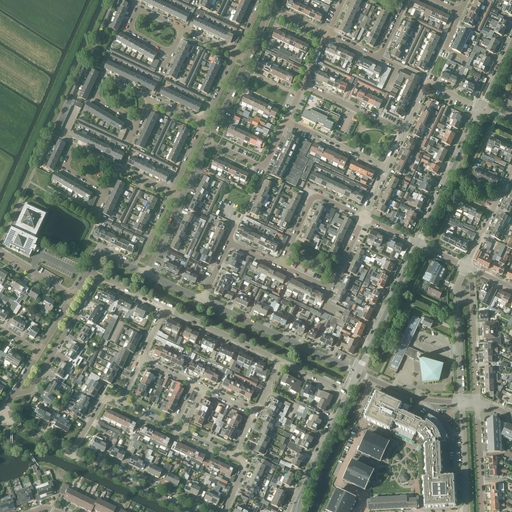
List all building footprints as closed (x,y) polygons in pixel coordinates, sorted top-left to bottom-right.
[(118,6),(121,7),(127,10),(130,5),(120,0),(118,6)] [(153,7),(159,10),(162,3),(157,0),(153,7)] [(243,0),(242,0),(240,5),(247,9),(250,3),(243,0)] [(289,0),(286,6),(292,9),(295,2),(296,0),(292,0),(292,1),(289,0)] [(211,5),(204,2),(201,7),(208,11),(211,5)] [(292,9),(298,12),(301,5),(295,2),(292,9)] [(419,12),(422,4),(416,2),(413,9),(416,10),(413,17),(415,18),(417,14),(418,12),(419,12)] [(475,2),(472,7),(480,11),(482,5),(475,2)] [(159,10),(164,12),(168,5),(162,3),(159,10)] [(303,14),(306,8),(307,5),(305,4),(304,7),(301,5),(298,12),(303,14)] [(352,4),(349,9),(357,13),(359,7),(352,4)] [(421,13),(424,14),(428,7),(427,7),(427,6),(425,5),(422,4),(419,12),(418,12),(417,14),(419,15),(420,15),(421,13)] [(164,12),(170,15),(173,8),(168,5),(164,12)] [(240,5),(237,11),(245,14),(247,9),(240,5)] [(511,8),(503,5),(502,7),(506,9),(505,13),(509,15),(508,15),(511,17),(511,16),(511,8)] [(121,7),(118,12),(125,16),(127,10),(121,7)] [(424,14),(430,17),(433,9),(428,7),(424,14)] [(472,7),(470,13),(477,16),(480,11),(472,7)] [(170,15),(175,17),(178,10),(173,8),(170,15)] [(303,14),(309,17),(312,10),(306,8),(303,14)] [(349,9),(347,15),(354,18),(357,13),(349,9)] [(430,17),(435,19),(439,12),(433,9),(430,17)] [(175,17),(181,20),(184,13),(178,10),(175,17)] [(198,28),(201,21),(204,16),(205,13),(198,10),(196,14),(197,15),(198,13),(200,14),(198,20),(196,19),(193,25),(198,28)] [(309,17),(314,20),(317,13),(312,10),(309,17)] [(237,11),(235,16),(242,20),(245,14),(237,11)] [(382,11),(379,16),(386,20),(389,14),(382,11)] [(504,17),(498,14),(492,11),(490,15),(500,20),(502,21),(504,17)] [(118,12),(116,18),(122,21),(125,16),(118,12)] [(438,20),(441,22),(444,14),(439,12),(435,19),(434,22),(436,23),(438,20)] [(184,13),(181,20),(186,22),(189,16),(184,13)] [(314,20),(317,21),(316,21),(321,24),(323,19),(322,19),(323,16),(323,15),(323,14),(321,13),(320,13),(320,14),(317,13),(314,20)] [(470,13),(467,18),(475,22),(477,16),(470,13)] [(444,14),(441,22),(437,29),(436,31),(442,34),(443,31),(440,30),(443,23),(446,24),(450,17),(444,14)] [(347,15),(344,20),(351,24),(354,18),(347,15)] [(242,20),(235,16),(232,22),(239,25),(242,20)] [(379,16),(376,22),(384,25),(386,20),(379,16)] [(116,18),(113,23),(120,26),(122,21),(116,18)] [(475,22),(467,18),(463,27),(468,30),(473,32),(475,27),(475,26),(473,25),(475,22)] [(344,20),(342,26),(349,29),(351,24),(344,20)] [(407,23),(404,28),(411,32),(413,32),(413,30),(412,30),(415,23),(409,20),(407,23)] [(508,23),(502,21),(500,20),(499,23),(495,21),(494,22),(492,21),(491,23),(505,30),(508,23)] [(198,28),(204,31),(207,24),(201,21),(198,28)] [(376,22),(374,28),(381,31),(384,25),(376,22)] [(120,26),(113,23),(110,29),(117,32),(120,26)] [(496,29),(494,33),(502,36),(503,36),(504,34),(503,33),(505,30),(491,23),(490,25),(493,27),(493,28),(496,29)] [(204,31),(209,33),(212,26),(207,24),(204,31)] [(209,33),(214,36),(218,29),(212,26),(209,33)] [(349,29),(342,26),(339,31),(346,35),(349,29)] [(374,28),(371,33),(378,36),(381,31),(374,28)] [(404,28),(401,34),(409,37),(411,32),(404,28)] [(425,28),(421,36),(423,37),(426,32),(428,33),(430,30),(425,28)] [(214,36),(220,38),(223,31),(218,29),(214,36)] [(462,30),(459,35),(468,39),(470,41),(474,33),(473,32),(468,30),(467,33),(462,30)] [(220,38),(225,41),(228,34),(223,31),(220,38)] [(278,40),(281,33),(276,31),(272,38),(278,40)] [(228,34),(225,41),(231,43),(234,37),(235,35),(229,32),(228,34)] [(283,43),(287,36),(281,33),(278,40),(276,43),(279,44),(280,42),(283,43)] [(371,33),(369,39),(376,42),(378,36),(371,33)] [(116,40),(122,43),(126,37),(120,34),(116,40)] [(401,34),(399,39),(406,43),(409,37),(401,34)] [(432,35),(430,40),(437,44),(440,38),(432,35)] [(459,35),(457,40),(465,44),(468,39),(459,35)] [(289,46),(292,38),(287,36),(283,43),(289,46)] [(122,43),(127,46),(131,40),(126,37),(122,43)] [(294,48),(298,41),(292,38),(289,46),(294,48)] [(376,42),(369,39),(366,44),(373,48),(376,42)] [(397,42),(396,45),(404,48),(403,49),(405,50),(406,47),(404,46),(406,43),(399,39),(397,39),(396,41),(397,42)] [(429,43),(427,46),(435,49),(437,44),(430,40),(430,41),(426,39),(425,42),(429,43)] [(485,40),(484,42),(496,48),(497,46),(498,46),(499,44),(499,43),(499,42),(492,39),(491,42),(487,40),(487,41),(485,40)] [(127,46),(132,49),(136,43),(131,40),(127,46)] [(457,40),(454,45),(463,49),(465,44),(457,40)] [(300,51),(303,43),(298,41),(294,48),(300,51)] [(496,48),(484,42),(482,45),(484,46),(484,47),(488,48),(486,51),(493,54),(494,54),(495,54),(495,52),(495,51),(496,48)] [(132,49),(138,52),(141,46),(136,43),(132,49)] [(300,51),(296,59),(295,62),(300,64),(302,61),(299,60),(302,52),(306,53),(309,46),(303,43),(300,51)] [(184,44),(181,49),(188,52),(191,47),(184,44)] [(334,56),(338,48),(332,45),(330,50),(327,48),(325,53),(334,57),(334,56)] [(396,45),(394,50),(401,54),(403,49),(404,48),(396,45)] [(454,45),(452,50),(461,54),(463,49),(454,45)] [(138,52),(143,55),(147,49),(141,46),(138,52)] [(427,46),(425,51),(432,55),(435,49),(427,46)] [(331,63),(334,64),(336,60),(339,61),(340,58),(343,51),(344,50),(341,48),(341,49),(338,48),(334,56),(331,63)] [(143,55),(148,58),(152,51),(147,49),(143,55)] [(181,49),(179,55),(186,58),(188,52),(181,49)] [(401,54),(394,50),(391,56),(398,59),(401,54)] [(148,58),(153,61),(155,59),(157,54),(152,51),(148,58)] [(343,51),(340,58),(346,61),(349,53),(343,51)] [(425,51),(422,57),(429,60),(432,55),(425,51)] [(349,53),(346,61),(344,64),(347,65),(348,62),(351,63),(355,56),(349,53)] [(179,55),(176,60),(183,63),(186,58),(179,55)] [(211,63),(213,64),(220,67),(222,62),(221,61),(222,59),(216,56),(215,59),(213,58),(211,63)] [(422,57),(420,62),(427,66),(429,60),(422,57)] [(477,59),(476,62),(487,67),(490,61),(483,57),(481,61),(477,59)] [(357,66),(362,69),(366,61),(360,59),(357,66)] [(176,60),(174,65),(181,69),(183,63),(176,60)] [(258,69),(263,71),(267,64),(261,61),(258,69)] [(362,69),(368,71),(371,64),(366,61),(362,69)] [(487,67),(476,62),(475,61),(473,63),(476,65),(475,69),(484,73),(485,73),(487,70),(486,70),(487,67)] [(104,69),(110,72),(113,65),(108,62),(104,69)] [(427,66),(420,62),(417,68),(424,71),(426,71),(427,69),(426,68),(427,66)] [(294,63),(293,66),(292,68),(300,72),(302,67),(300,66),(294,63)] [(213,64),(210,69),(217,73),(220,67),(213,64)] [(263,71),(269,74),(272,67),(267,64),(263,71)] [(368,71),(373,74),(377,66),(371,64),(368,71)] [(110,72),(116,74),(119,67),(113,65),(110,72)] [(174,65),(171,71),(178,74),(181,69),(174,65)] [(377,66),(373,74),(371,79),(374,80),(376,75),(379,76),(383,69),(377,66)] [(116,74),(121,77),(124,70),(119,67),(116,74)] [(269,74),(274,76),(278,69),(272,67),(269,74)] [(322,83),(325,75),(328,69),(326,68),(323,74),(320,73),(316,80),(322,83)] [(210,69),(208,75),(215,78),(217,73),(210,69)] [(274,76),(280,79),(283,72),(278,69),(274,76)] [(449,82),(453,72),(446,69),(442,79),(449,82)] [(92,70),(90,76),(96,79),(99,73),(92,70)] [(121,77),(126,79),(130,72),(124,70),(121,77)] [(404,78),(409,81),(410,80),(417,83),(420,78),(412,75),(401,70),(399,75),(404,78)] [(178,74),(171,71),(169,77),(176,80),(178,74)] [(126,79),(132,82),(135,75),(130,72),(126,79)] [(280,79),(285,82),(289,74),(283,72),(280,79)] [(453,72),(449,82),(455,85),(459,77),(456,76),(457,74),(453,72)] [(289,74),(285,82),(291,84),(292,83),(294,84),(296,78),(294,77),(289,74)] [(322,83),(327,85),(331,78),(332,75),(330,74),(329,77),(325,75),(322,83)] [(132,82),(137,84),(140,77),(135,75),(132,82)] [(208,75),(205,80),(212,83),(215,78),(208,75)] [(90,76),(87,81),(94,84),(96,79),(90,76)] [(137,84),(143,87),(146,80),(140,77),(137,84)] [(333,88),(336,80),(338,78),(335,77),(334,79),(331,78),(327,85),(328,85),(328,86),(330,87),(330,86),(333,88)] [(460,88),(466,91),(471,80),(469,79),(467,82),(463,81),(460,88)] [(143,87),(148,89),(151,82),(146,80),(143,87)] [(205,80),(203,86),(210,89),(212,83),(205,80)] [(333,88),(339,90),(342,83),(336,80),(333,88)] [(409,81),(407,86),(414,89),(417,83),(410,80),(409,81)] [(471,80),(466,91),(473,94),(476,86),(472,85),(474,82),(471,80)] [(87,81),(85,87),(91,90),(94,84),(87,81)] [(151,82),(148,89),(154,92),(157,85),(151,82)] [(342,83),(339,90),(344,93),(348,86),(342,83)] [(210,89),(203,86),(200,91),(207,94),(210,89)] [(407,86),(404,91),(412,95),(414,89),(407,86)] [(85,87),(82,92),(89,95),(91,90),(85,87)] [(160,95),(166,98),(169,91),(163,88),(160,95)] [(351,96),(357,99),(360,92),(355,89),(351,96)] [(172,92),(169,91),(166,98),(171,100),(174,93),(175,91),(173,90),(172,92)] [(381,91),(380,93),(385,96),(384,98),(387,100),(389,96),(390,95),(381,91)] [(404,91),(402,97),(409,100),(412,95),(404,91)] [(89,95),(82,92),(80,98),(86,101),(89,95)] [(360,101),(362,102),(366,94),(360,92),(357,99),(357,100),(360,101)] [(171,100),(177,103),(180,96),(174,93),(171,100)] [(362,102),(368,104),(371,97),(366,94),(362,102)] [(242,103),(247,105),(251,98),(245,95),(242,103)] [(177,103),(182,105),(185,98),(180,96),(177,103)] [(368,104),(374,107),(377,99),(371,97),(368,104)] [(402,97),(399,102),(407,106),(409,100),(402,97)] [(70,98),(66,105),(72,107),(73,105),(75,101),(70,98)] [(182,105),(187,108),(191,101),(185,98),(182,105)] [(247,105),(253,108),(256,101),(251,98),(247,105)] [(377,99),(374,107),(379,109),(383,102),(377,99)] [(425,107),(433,111),(435,106),(440,108),(441,105),(430,99),(429,102),(428,102),(425,107)] [(187,108),(193,110),(196,104),(191,101),(187,108)] [(253,108),(258,110),(262,103),(256,101),(253,108)] [(399,102),(396,108),(404,111),(407,106),(399,102)] [(84,110),(89,113),(93,106),(88,103),(84,110)] [(258,110),(264,113),(267,106),(262,103),(258,110)] [(196,104),(193,110),(199,113),(202,106),(196,104)] [(89,113),(94,116),(98,109),(93,106),(89,113)] [(264,113),(270,116),(273,108),(267,106),(264,113)] [(404,111),(396,108),(392,106),(391,108),(395,110),(394,114),(401,117),(404,111)] [(424,111),(423,113),(430,116),(431,113),(436,116),(438,113),(433,111),(425,107),(425,108),(424,108),(423,110),(424,111)] [(273,108),(270,116),(269,117),(271,118),(272,117),(275,118),(279,111),(273,108)] [(317,123),(324,126),(324,127),(330,115),(316,108),(314,112),(311,111),(310,113),(305,111),(302,118),(316,125),(317,123)] [(94,116),(100,119),(103,112),(98,109),(94,116)] [(100,119),(105,122),(109,115),(103,112),(100,119)] [(324,127),(324,126),(323,128),(331,132),(332,128),(334,129),(340,117),(331,112),(330,115),(324,127)] [(152,113),(149,119),(156,122),(159,116),(152,113)] [(420,118),(427,122),(430,123),(431,120),(429,119),(430,116),(423,113),(420,118)] [(451,120),(454,121),(461,124),(463,118),(454,114),(451,120)] [(105,122),(110,125),(114,119),(109,115),(105,122)] [(418,124),(425,127),(427,128),(428,126),(426,125),(427,122),(420,118),(418,124)] [(110,125),(115,128),(119,122),(114,119),(110,125)] [(149,119),(147,124),(154,127),(156,122),(149,119)] [(461,124),(454,121),(450,119),(449,122),(453,124),(451,127),(458,130),(458,129),(459,129),(460,127),(459,127),(461,124)] [(115,128),(120,131),(121,131),(123,128),(124,125),(119,122),(115,128)] [(147,124),(144,130),(151,133),(154,127),(147,124)] [(233,136),(236,129),(238,125),(236,124),(234,128),(231,126),(227,134),(233,136)] [(418,124),(415,130),(422,133),(425,127),(418,124)] [(183,128),(181,133),(187,136),(190,131),(183,128)] [(233,136),(238,139),(242,132),(236,129),(233,136)] [(144,130),(142,135),(148,138),(151,133),(144,130)] [(422,133),(415,130),(412,135),(420,139),(422,133)] [(72,138),(78,141),(81,134),(76,131),(72,138)] [(440,135),(445,137),(453,141),(455,135),(447,131),(446,135),(441,132),(440,135)] [(238,139),(244,141),(247,134),(242,132),(238,139)] [(181,133),(178,139),(185,142),(187,136),(181,133)] [(78,141),(83,143),(87,137),(81,134),(78,141)] [(244,141),(250,144),(253,137),(247,134),(244,141)] [(142,135),(139,140),(146,144),(148,138),(142,135)] [(290,135),(288,141),(309,151),(311,145),(295,137),(292,135),(292,136),(290,135)] [(83,143),(89,146),(92,139),(87,137),(83,143)] [(250,144),(255,147),(258,139),(253,137),(250,144)] [(453,141),(445,137),(442,143),(450,146),(453,141)] [(488,145),(493,147),(497,141),(494,139),(494,138),(492,137),(491,138),(488,145)] [(89,146),(94,148),(97,142),(92,139),(89,146)] [(178,139),(176,144),(182,147),(185,142),(178,139)] [(266,143),(258,139),(255,147),(261,149),(261,147),(264,148),(266,143)] [(410,139),(408,145),(414,148),(417,142),(410,139)] [(59,140),(57,146),(63,149),(66,144),(59,140)] [(146,144),(139,140),(136,146),(147,151),(149,149),(144,147),(146,144)] [(502,143),(500,142),(500,141),(498,140),(497,141),(493,147),(492,150),(498,153),(499,150),(502,143)] [(288,141),(284,148),(303,157),(302,161),(313,166),(314,164),(312,163),(312,162),(311,161),(305,158),(308,153),(309,151),(288,141)] [(94,148),(100,151),(103,144),(97,142),(94,148)] [(499,150),(505,153),(508,146),(502,143),(499,150)] [(100,151),(105,154),(108,147),(103,144),(100,151)] [(176,144),(173,150),(180,153),(182,147),(176,144)] [(310,152),(316,154),(320,147),(314,144),(310,152)] [(408,145),(405,150),(412,153),(414,148),(408,145)] [(57,146),(54,151),(61,155),(63,149),(57,146)] [(105,154),(111,156),(114,149),(108,147),(105,154)] [(316,154),(322,157),(325,149),(320,147),(316,154)] [(284,148),(281,155),(311,169),(313,166),(302,161),(303,157),(284,148)] [(432,151),(438,154),(445,157),(446,155),(447,155),(448,153),(447,152),(448,152),(441,148),(439,152),(433,149),(432,151)] [(111,156),(116,159),(119,152),(114,149),(111,156)] [(322,157),(327,160),(331,152),(325,149),(322,157)] [(173,150),(171,155),(177,158),(180,153),(173,150)] [(405,150),(403,156),(409,159),(412,153),(405,150)] [(54,151),(51,157),(58,160),(61,155),(54,151)] [(119,152),(116,159),(122,161),(125,154),(119,152)] [(327,160),(333,162),(336,155),(331,152),(327,160)] [(445,157),(438,154),(435,160),(442,163),(445,157)] [(177,158),(171,155),(168,161),(175,164),(177,158)] [(281,155),(278,162),(302,173),(308,176),(311,169),(281,155)] [(333,162),(338,165),(342,157),(336,155),(333,162)] [(134,167),(137,160),(138,157),(136,156),(134,159),(131,157),(128,164),(134,167)] [(403,156),(400,161),(407,164),(409,159),(403,156)] [(51,157),(49,162),(56,166),(58,160),(51,157)] [(342,157),(338,165),(344,168),(348,160),(342,157)] [(140,161),(137,160),(134,167),(139,169),(142,163),(144,159),(142,158),(141,159),(140,161)] [(212,166),(218,168),(221,162),(215,159),(212,166)] [(400,161),(398,167),(404,170),(407,164),(400,161)] [(56,166),(49,162),(46,168),(53,171),(56,166)] [(218,168),(223,171),(226,164),(221,162),(218,168)] [(278,162),(275,169),(299,180),(300,179),(302,173),(278,162)] [(354,173),(355,172),(358,165),(352,162),(349,171),(352,172),(354,173)] [(139,169),(144,172),(148,165),(142,163),(139,169)] [(432,165),(428,163),(427,165),(427,166),(430,168),(429,171),(437,175),(440,168),(432,165)] [(223,171),(229,174),(232,167),(230,166),(230,165),(227,164),(226,164),(223,171)] [(144,172),(150,174),(153,168),(148,165),(144,172)] [(361,174),(364,168),(358,165),(355,172),(354,173),(356,174),(357,173),(361,174)] [(229,174),(234,176),(237,170),(232,167),(229,174)] [(404,170),(398,167),(397,167),(396,167),(395,169),(396,170),(395,172),(402,175),(404,170)] [(473,176),(475,178),(478,180),(478,179),(479,179),(482,172),(483,170),(477,167),(473,176)] [(150,174),(155,177),(158,170),(153,168),(150,174)] [(361,174),(366,177),(369,170),(364,168),(361,174)] [(299,180),(275,169),(271,176),(296,187),(299,180)] [(155,177),(161,180),(164,173),(158,170),(155,177)] [(234,176),(240,179),(243,172),(237,170),(234,176)] [(365,180),(363,184),(366,185),(367,182),(367,181),(369,178),(372,180),(375,173),(369,170),(366,177),(365,180)] [(243,172),(240,179),(246,182),(249,175),(249,174),(246,173),(245,173),(243,172)] [(310,180),(315,183),(319,175),(320,173),(317,172),(317,174),(313,173),(310,180)] [(484,182),(487,175),(482,172),(479,179),(481,180),(481,181),(483,182),(484,182)] [(484,182),(490,184),(494,175),(489,172),(487,175),(484,182)] [(52,179),(57,182),(61,176),(56,173),(52,179)] [(164,173),(161,180),(166,182),(169,175),(164,173)] [(302,173),(300,179),(306,182),(308,176),(302,173)] [(495,173),(494,175),(490,184),(496,187),(499,180),(496,179),(498,174),(495,173)] [(204,177),(202,182),(209,186),(211,187),(215,179),(208,175),(207,178),(204,177)] [(315,183),(321,186),(325,178),(319,175),(315,183)] [(57,182),(62,185),(66,179),(61,176),(57,182)] [(419,179),(418,181),(420,182),(424,184),(431,187),(432,185),(433,185),(434,183),(433,182),(434,181),(425,177),(423,181),(419,179)] [(321,186),(327,188),(330,181),(325,178),(321,186)] [(393,178),(390,183),(397,186),(399,181),(393,178)] [(62,185),(67,188),(71,182),(66,179),(62,185)] [(263,186),(270,189),(275,192),(276,190),(271,187),(273,182),(270,180),(269,182),(266,181),(263,186)] [(118,181),(116,187),(123,190),(125,185),(118,181)] [(327,188),(332,191),(336,183),(330,181),(327,188)] [(67,188),(72,191),(76,185),(71,182),(67,188)] [(202,182),(199,188),(206,191),(209,186),(202,182)] [(420,182),(418,184),(420,185),(419,189),(428,193),(431,187),(424,184),(420,182)] [(332,191),(338,193),(341,186),(336,183),(332,191)] [(390,183),(387,189),(394,192),(397,186),(390,183)] [(72,191),(77,194),(81,187),(76,185),(72,191)] [(263,186),(261,192),(267,195),(270,189),(263,186)] [(338,193),(343,196),(347,188),(341,186),(338,193)] [(358,194),(355,201),(361,204),(364,196),(361,195),(363,190),(366,192),(368,189),(362,186),(361,188),(358,194)] [(77,194),(82,197),(86,190),(81,187),(77,194)] [(116,187),(113,192),(120,196),(123,190),(116,187)] [(197,192),(196,193),(203,197),(206,198),(208,195),(205,194),(206,191),(199,188),(198,189),(197,190),(197,192)] [(349,199),(353,191),(347,188),(343,196),(344,196),(344,197),(346,198),(347,198),(349,199)] [(394,192),(387,189),(385,194),(391,197),(393,194),(398,197),(399,194),(394,192)] [(89,201),(90,198),(92,195),(93,194),(86,190),(82,197),(89,201)] [(349,199),(355,201),(358,194),(353,191),(349,199)] [(113,192),(111,198),(118,201),(120,196),(113,192)] [(261,192),(258,197),(267,201),(268,199),(266,198),(267,195),(261,192)] [(194,199),(201,202),(204,204),(205,201),(202,199),(203,197),(196,193),(194,199)] [(301,201),(300,200),(301,197),(295,194),(292,200),(299,203),(299,202),(300,202),(301,201)] [(385,194),(382,199),(389,203),(391,197),(385,194)] [(413,197),(412,199),(423,204),(424,202),(425,202),(426,200),(426,199),(426,198),(416,194),(415,198),(413,197)] [(150,199),(148,202),(155,205),(158,200),(149,195),(147,198),(150,199)] [(256,203),(262,206),(266,208),(267,205),(266,204),(267,201),(258,197),(256,203)] [(111,198),(108,203),(115,206),(118,201),(111,198)] [(191,204),(198,208),(201,209),(202,206),(200,205),(201,202),(194,199),(191,204)] [(380,204),(380,205),(386,208),(389,203),(382,199),(381,202),(380,202),(379,203),(380,204)] [(412,199),(411,202),(415,204),(413,207),(420,210),(423,204),(412,199)] [(299,203),(292,200),(290,205),(296,208),(297,206),(298,207),(300,204),(299,203)] [(148,202),(146,208),(153,211),(154,211),(155,209),(154,208),(155,205),(148,202)] [(108,203),(106,209),(112,212),(115,206),(108,203)] [(256,203),(253,208),(260,211),(262,206),(256,203)] [(462,215),(463,212),(466,206),(460,203),(456,213),(462,215)] [(34,238),(46,214),(25,204),(14,229),(10,227),(2,245),(10,248),(10,247),(14,249),(14,250),(18,252),(19,251),(22,253),(22,254),(29,258),(32,251),(34,252),(37,247),(35,246),(38,240),(34,238)] [(198,208),(191,204),(188,210),(196,213),(198,208)] [(290,205),(287,211),(294,214),(294,213),(295,214),(296,211),(295,210),(296,208),(290,205)] [(386,208),(380,205),(377,211),(386,215),(389,209),(386,208)] [(466,206),(463,212),(469,215),(472,208),(469,207),(470,206),(469,206),(467,205),(466,206)] [(511,209),(511,207),(506,205),(503,211),(510,214),(511,209)] [(141,212),(143,213),(150,216),(151,216),(152,214),(152,213),(153,211),(146,208),(143,206),(141,212)] [(317,211),(332,219),(335,213),(331,212),(330,215),(324,212),(325,209),(319,206),(317,211)] [(260,211),(253,208),(250,214),(257,217),(260,211)] [(469,215),(474,218),(477,211),(472,208),(469,215)] [(112,212),(106,209),(103,214),(110,217),(112,212)] [(287,211),(285,216),(291,219),(294,214),(287,211)] [(314,217),(320,220),(321,217),(326,219),(331,221),(332,219),(317,211),(315,214),(314,214),(313,216),(314,217)] [(405,216),(415,221),(416,218),(418,218),(418,216),(418,215),(411,212),(410,212),(408,211),(405,216)] [(477,211),(474,218),(480,220),(483,213),(477,211)] [(149,219),(150,216),(143,213),(141,219),(148,222),(149,222),(150,220),(149,219)] [(186,215),(183,221),(190,224),(197,227),(198,225),(193,222),(195,217),(189,214),(188,216),(186,215)] [(338,219),(340,216),(336,214),(334,219),(349,227),(350,225),(351,225),(352,222),(352,221),(346,218),(344,222),(338,219)] [(502,214),(499,220),(506,223),(509,224),(511,218),(502,214)] [(210,218),(208,224),(210,225),(212,219),(215,220),(216,218),(211,215),(209,218),(210,218)] [(284,218),(282,222),(289,225),(291,219),(285,216),(283,215),(282,217),(284,218)] [(410,230),(411,227),(412,227),(413,227),(414,226),(415,225),(414,224),(415,221),(405,216),(404,219),(407,220),(405,224),(406,224),(404,228),(410,230)] [(314,217),(311,223),(324,228),(325,226),(318,223),(320,220),(314,217)] [(138,224),(145,227),(148,222),(141,219),(139,218),(138,220),(140,221),(138,224)] [(342,226),(341,229),(347,232),(349,227),(334,219),(332,222),(342,226)] [(499,220),(496,225),(503,229),(506,223),(499,220)] [(183,221),(181,226),(188,230),(190,224),(183,221)] [(280,221),(278,226),(270,223),(268,226),(278,231),(279,227),(286,230),(287,228),(288,228),(289,226),(288,225),(289,225),(282,222),(280,221)] [(144,229),(145,227),(138,224),(136,223),(133,229),(142,233),(144,233),(145,230),(144,229)] [(220,223),(217,228),(225,232),(227,226),(220,223)] [(311,223),(309,228),(315,231),(316,228),(326,232),(327,230),(324,228),(311,223)] [(246,227),(241,225),(236,235),(242,237),(245,230),(246,227)] [(496,225),(494,231),(501,234),(503,229),(496,225)] [(181,226),(178,232),(185,235),(188,230),(181,226)] [(93,236),(99,238),(102,231),(103,231),(104,229),(102,228),(100,230),(96,228),(93,236)] [(217,228),(215,234),(222,237),(225,232),(217,228)] [(309,228),(306,234),(314,237),(315,235),(313,234),(315,231),(309,228)] [(347,233),(346,233),(347,232),(341,229),(338,228),(337,232),(329,228),(328,231),(344,238),(345,236),(346,236),(347,234),(347,233)] [(242,239),(244,239),(245,239),(247,240),(251,233),(245,230),(242,237),(242,239)] [(253,242),(256,235),(257,232),(252,230),(251,233),(247,240),(253,242)] [(99,238),(104,241),(108,234),(103,231),(102,231),(99,238)] [(335,241),(341,243),(342,243),(343,243),(344,241),(343,240),(344,238),(328,231),(327,233),(337,238),(335,241)] [(368,239),(374,242),(378,234),(372,231),(368,239)] [(445,243),(447,245),(448,244),(452,237),(453,234),(447,231),(442,241),(445,242),(445,243)] [(501,234),(494,231),(491,237),(501,241),(503,235),(501,234)] [(178,232),(176,237),(183,240),(185,235),(178,232)] [(104,241),(110,244),(113,236),(114,237),(115,235),(113,234),(112,236),(108,234),(104,241)] [(215,234),(212,239),(220,243),(222,237),(215,234)] [(321,244),(322,241),(318,239),(315,238),(314,237),(306,234),(303,239),(309,242),(311,239),(321,244)] [(378,234),(374,242),(380,245),(384,237),(378,234)] [(253,242),(258,245),(262,238),(256,235),(253,242)] [(110,244),(116,246),(119,239),(114,237),(113,236),(110,244)] [(176,237),(173,243),(180,246),(183,240),(176,237)] [(448,244),(454,247),(457,240),(452,237),(448,244)] [(130,244),(127,251),(132,254),(136,247),(134,246),(136,239),(133,238),(130,244)] [(261,247),(264,248),(267,240),(268,239),(266,238),(265,239),(262,238),(258,245),(259,245),(259,246),(261,247)] [(116,246),(121,249),(125,241),(119,239),(116,246)] [(212,239),(210,245),(217,248),(220,243),(212,239)] [(267,249),(269,250),(274,241),(274,240),(272,239),(270,242),(267,240),(264,248),(264,249),(266,250),(267,249)] [(323,239),(322,241),(326,243),(339,249),(341,243),(335,241),(334,244),(323,239)] [(387,247),(394,250),(397,243),(394,242),(395,241),(392,240),(392,241),(391,240),(387,247)] [(454,247),(459,249),(463,242),(457,240),(454,247)] [(463,242),(459,249),(462,250),(462,251),(466,253),(468,248),(467,249),(467,248),(468,245),(467,244),(469,242),(464,240),(463,242)] [(121,249),(127,251),(130,244),(125,241),(121,249)] [(274,241),(269,250),(275,253),(279,244),(274,241)] [(322,241),(321,244),(325,246),(332,249),(330,252),(336,255),(339,249),(326,243),(322,241)] [(180,246),(173,243),(171,248),(177,251),(180,246)] [(394,250),(390,257),(389,260),(395,263),(397,260),(394,259),(396,253),(399,255),(401,250),(406,252),(408,248),(403,246),(403,245),(400,244),(400,245),(397,243),(394,250)] [(210,245),(207,250),(214,254),(217,248),(210,245)] [(502,245),(498,255),(497,257),(500,258),(506,246),(502,245)] [(191,251),(188,249),(185,255),(184,257),(189,259),(190,259),(193,252),(192,251),(191,251)] [(214,254),(207,250),(205,256),(212,259),(213,259),(214,257),(213,256),(214,254)] [(356,255),(371,262),(374,264),(375,261),(363,256),(365,252),(359,250),(356,255)] [(478,251),(474,260),(477,262),(476,263),(482,266),(486,259),(487,257),(490,251),(487,250),(485,256),(484,256),(483,258),(481,256),(482,253),(478,251)] [(234,253),(231,259),(239,263),(244,265),(248,267),(251,261),(247,259),(245,262),(242,261),(241,261),(239,260),(241,256),(234,253)] [(356,255),(353,261),(359,264),(361,260),(370,265),(371,262),(356,255)] [(503,261),(497,273),(502,276),(506,268),(503,267),(508,257),(506,255),(503,261)] [(212,259),(205,256),(202,262),(209,265),(212,259)] [(189,259),(185,268),(187,269),(190,263),(193,265),(195,262),(190,259),(189,259)] [(239,263),(231,259),(228,265),(232,267),(231,271),(237,273),(239,269),(236,268),(238,263),(239,263)] [(486,259),(482,266),(488,269),(492,262),(488,260),(486,259)] [(492,271),(497,273),(503,261),(502,260),(501,261),(500,260),(498,265),(496,264),(492,271)] [(353,261),(351,266),(357,269),(364,273),(367,274),(368,272),(358,267),(359,264),(353,261)] [(384,261),(383,265),(381,268),(383,269),(384,268),(384,269),(391,272),(393,269),(394,269),(395,267),(394,266),(387,262),(384,261)] [(255,274),(256,271),(259,265),(254,262),(249,271),(255,274)] [(432,262),(427,273),(426,272),(422,279),(437,287),(440,281),(445,270),(442,268),(440,268),(440,266),(443,268),(443,267),(432,262)] [(165,269),(172,273),(176,265),(175,264),(174,266),(168,263),(165,269)] [(194,271),(190,281),(195,284),(198,277),(195,275),(199,268),(202,269),(203,266),(198,264),(194,271)] [(176,265),(172,273),(178,275),(181,269),(177,267),(177,266),(176,265)] [(256,271),(261,274),(264,267),(259,265),(256,271)] [(357,269),(351,266),(348,272),(354,275),(356,271),(363,275),(364,273),(357,269)] [(368,275),(372,277),(380,280),(386,283),(387,281),(388,281),(389,278),(382,275),(381,277),(379,276),(378,277),(373,274),(375,271),(376,271),(377,269),(372,266),(368,275)] [(265,279),(267,277),(270,270),(264,267),(261,274),(260,277),(265,279)] [(184,278),(190,281),(194,271),(189,269),(188,272),(187,271),(184,278)] [(267,277),(272,279),(275,272),(270,270),(267,277)] [(272,279),(278,282),(281,275),(275,272),(272,279)] [(281,275),(278,282),(276,286),(278,287),(280,283),(283,284),(286,277),(281,275)] [(368,275),(364,283),(369,285),(370,282),(370,281),(371,279),(378,282),(377,285),(377,286),(383,289),(386,283),(380,280),(372,277),(368,275)] [(221,281),(221,282),(227,285),(228,284),(230,285),(232,280),(230,279),(223,276),(222,279),(221,278),(220,280),(221,281)] [(250,283),(251,281),(252,279),(248,277),(245,276),(242,281),(245,282),(250,284),(250,283)] [(14,292),(15,291),(20,282),(20,281),(15,278),(11,284),(7,281),(4,288),(3,288),(6,290),(9,285),(14,288),(13,289),(11,291),(14,292)] [(342,284),(348,287),(351,289),(355,290),(358,292),(360,289),(350,284),(351,282),(345,279),(344,279),(342,282),(343,282),(342,284)] [(291,290),(293,291),(297,282),(292,280),(288,287),(292,288),(291,290)] [(26,286),(20,282),(15,291),(14,292),(19,295),(20,294),(21,293),(22,293),(23,293),(20,298),(19,297),(17,300),(15,299),(13,302),(18,305),(19,305),(22,300),(24,297),(26,293),(23,291),(26,286)] [(221,282),(218,287),(225,290),(227,285),(221,282)] [(298,294),(299,292),(302,285),(303,284),(300,283),(300,284),(297,282),(293,291),(293,292),(298,294)] [(481,303),(488,306),(489,307),(494,297),(497,290),(490,287),(490,286),(484,283),(481,291),(480,292),(484,294),(485,293),(486,294),(483,301),(482,300),(481,303)] [(342,284),(340,290),(346,293),(348,287),(342,284)] [(301,296),(304,297),(308,288),(302,285),(299,292),(302,293),(301,296)] [(431,285),(428,293),(439,299),(443,291),(437,288),(431,285)] [(225,290),(218,287),(217,289),(216,290),(214,293),(218,295),(219,295),(222,296),(225,290)] [(308,288),(304,297),(306,298),(307,295),(310,297),(313,290),(308,288)] [(29,295),(28,296),(36,300),(40,293),(32,289),(29,295)] [(103,299),(106,300),(110,292),(104,289),(100,298),(99,300),(102,301),(103,299)] [(261,289),(257,298),(255,301),(258,302),(264,291),(261,289)] [(310,297),(316,299),(319,293),(313,290),(310,297)] [(340,290),(337,296),(343,298),(346,293),(340,290)] [(365,293),(360,291),(359,294),(368,298),(368,297),(371,299),(369,302),(376,305),(378,300),(368,295),(365,293)] [(369,292),(368,295),(378,300),(381,294),(374,291),(373,294),(369,292)] [(496,298),(494,297),(489,307),(493,308),(493,306),(494,306),(495,304),(495,303),(496,303),(498,299),(502,301),(505,294),(499,291),(496,298)] [(109,302),(108,304),(111,306),(112,302),(116,295),(110,292),(106,300),(109,302)] [(0,299),(1,300),(6,303),(7,302),(9,299),(1,295),(0,293),(0,299)] [(236,302),(242,305),(246,296),(240,293),(239,296),(236,302)] [(319,293),(316,299),(313,306),(315,307),(316,304),(317,302),(322,305),(325,299),(323,298),(324,295),(319,293)] [(505,294),(502,301),(500,305),(504,306),(504,307),(506,308),(508,303),(511,296),(505,294)] [(246,296),(242,305),(247,308),(250,301),(252,298),(246,296)] [(348,305),(353,307),(354,305),(354,304),(349,301),(346,300),(344,299),(343,298),(337,296),(334,301),(341,304),(342,301),(348,304),(348,305)] [(32,313),(33,314),(36,316),(42,305),(45,306),(44,309),(50,313),(53,308),(52,307),(54,302),(46,297),(44,302),(40,300),(32,313)] [(121,312),(122,311),(123,308),(127,300),(121,297),(116,308),(118,309),(118,310),(121,312)] [(13,305),(11,309),(10,310),(14,312),(14,311),(18,305),(13,302),(12,301),(9,299),(7,302),(13,305)] [(122,311),(127,313),(133,303),(131,302),(131,301),(128,299),(127,300),(123,308),(122,311)] [(266,316),(269,309),(273,311),(277,303),(273,301),(270,307),(264,304),(263,306),(260,314),(266,316)] [(254,311),(260,314),(263,306),(264,304),(262,303),(261,305),(258,304),(254,311)] [(4,308),(4,307),(0,313),(0,317),(4,321),(10,311),(6,309),(8,306),(6,305),(4,308)] [(14,312),(13,313),(16,315),(21,307),(19,305),(18,305),(14,311),(14,312)] [(133,309),(130,315),(129,316),(134,318),(136,314),(143,317),(147,309),(138,305),(136,310),(133,309)] [(353,307),(371,316),(374,310),(366,306),(364,310),(355,306),(354,305),(353,307)] [(95,309),(91,315),(98,319),(101,314),(104,316),(107,312),(101,309),(97,306),(95,309)] [(488,306),(488,310),(487,310),(487,311),(480,312),(481,320),(488,319),(488,314),(492,314),(499,314),(500,312),(493,308),(489,307),(488,306)] [(356,312),(359,313),(357,317),(368,322),(368,321),(369,322),(371,319),(370,318),(371,316),(353,307),(352,310),(356,312)] [(320,311),(318,314),(317,316),(323,319),(326,314),(320,311)] [(273,320),(279,323),(282,316),(276,313),(273,320)] [(10,324),(16,328),(23,317),(20,315),(17,319),(14,317),(10,324)] [(86,324),(87,325),(96,330),(98,326),(95,325),(98,319),(91,315),(88,321),(86,324)] [(349,318),(352,320),(359,323),(360,324),(362,321),(350,315),(349,318)] [(282,316),(279,323),(285,326),(289,319),(282,316)] [(23,323),(25,319),(23,317),(16,328),(19,329),(18,330),(21,332),(22,331),(26,325),(23,323)] [(422,383),(439,381),(444,365),(440,364),(440,363),(440,362),(408,347),(419,324),(419,323),(420,320),(413,317),(389,368),(397,372),(404,355),(410,358),(409,359),(414,361),(414,359),(420,362),(422,383)] [(425,319),(422,317),(420,320),(419,323),(423,324),(423,325),(430,329),(433,323),(425,319)] [(165,327),(172,330),(175,323),(169,320),(165,327)] [(32,322),(27,330),(30,332),(28,335),(34,338),(36,335),(39,331),(35,329),(37,326),(32,322)] [(295,331),(297,332),(301,325),(295,322),(292,329),(295,330),(295,331)] [(301,325),(297,332),(299,333),(300,332),(304,334),(307,327),(304,326),(305,324),(304,324),(304,323),(302,322),(301,325)] [(483,328),(483,332),(497,332),(497,327),(499,327),(499,322),(490,322),(490,325),(484,325),(484,328),(483,328)] [(175,323),(172,330),(178,333),(182,326),(175,323)] [(359,323),(356,329),(363,332),(366,326),(360,324),(359,323)] [(81,332),(80,333),(87,337),(90,332),(93,334),(96,330),(87,325),(85,327),(84,327),(82,330),(81,330),(80,331),(81,332)] [(318,333),(319,331),(322,332),(324,327),(322,325),(321,327),(318,325),(315,331),(312,329),(308,336),(315,339),(318,333)] [(343,328),(335,325),(334,328),(339,330),(338,332),(341,333),(343,328)] [(123,326),(119,334),(121,335),(124,330),(126,331),(127,328),(123,326)] [(184,336),(190,339),(193,331),(187,328),(184,336)] [(363,332),(356,329),(354,335),(361,338),(363,332)] [(320,342),(326,344),(331,334),(332,331),(329,330),(326,336),(323,335),(320,342)] [(193,331),(190,339),(196,342),(199,334),(193,331)] [(132,332),(129,338),(138,342),(139,340),(140,340),(142,336),(136,333),(135,334),(132,332)] [(497,332),(483,332),(483,336),(485,336),(485,339),(491,339),(491,342),(492,342),(501,346),(500,338),(497,338),(497,332)] [(81,342),(79,345),(85,348),(87,349),(88,347),(86,346),(87,344),(84,342),(87,337),(80,333),(77,339),(81,342)] [(331,334),(326,344),(331,347),(335,340),(336,337),(332,335),(332,334),(331,334)] [(202,345),(208,347),(211,340),(209,339),(209,338),(205,336),(203,340),(204,340),(202,345)] [(125,343),(128,344),(135,348),(136,346),(137,346),(138,343),(138,342),(129,338),(128,341),(126,341),(125,343)] [(358,343),(348,338),(347,340),(350,341),(348,345),(355,349),(356,348),(356,349),(358,346),(357,346),(358,343)] [(163,350),(166,344),(167,342),(162,339),(160,342),(163,344),(161,349),(158,347),(154,355),(160,357),(163,350)] [(211,340),(208,347),(214,350),(216,345),(217,345),(218,342),(215,340),(214,341),(211,340)] [(128,344),(125,350),(130,352),(129,352),(133,354),(134,351),(135,351),(136,349),(135,348),(128,344)] [(79,357),(85,348),(79,345),(77,347),(73,345),(72,347),(71,347),(69,350),(70,350),(69,351),(79,357)] [(216,353),(212,361),(213,361),(215,363),(219,355),(225,358),(226,356),(229,348),(223,345),(219,353),(219,354),(216,353)] [(354,351),(355,349),(348,345),(345,351),(353,355),(353,353),(354,353),(354,352),(354,351)] [(118,354),(119,354),(127,358),(129,352),(130,352),(125,350),(122,348),(121,352),(119,351),(118,354)] [(229,348),(226,356),(226,357),(228,358),(228,357),(232,359),(236,351),(229,348)] [(4,360),(10,364),(16,355),(13,353),(14,352),(10,350),(8,353),(9,354),(8,356),(3,353),(0,357),(0,358),(1,358),(0,359),(0,361),(2,362),(3,362),(4,360)] [(160,357),(165,360),(169,353),(163,350),(160,357)] [(70,359),(68,362),(74,366),(76,367),(77,368),(83,359),(79,357),(69,351),(68,353),(67,352),(65,356),(66,357),(70,359)] [(180,358),(177,365),(182,368),(184,363),(187,365),(190,359),(193,353),(190,352),(188,356),(186,357),(182,355),(181,358),(180,358)] [(165,360),(171,362),(174,355),(169,353),(165,360)] [(177,365),(180,358),(181,355),(178,353),(177,356),(174,355),(171,362),(177,365)] [(244,355),(245,354),(242,353),(241,354),(237,361),(244,364),(247,357),(244,355)] [(119,354),(117,360),(124,363),(127,358),(119,354)] [(16,368),(18,366),(20,363),(24,358),(19,356),(16,355),(10,364),(16,368)] [(245,377),(248,378),(252,371),(253,368),(250,366),(254,360),(247,357),(244,364),(250,367),(250,368),(249,368),(245,377)] [(117,360),(114,365),(118,368),(122,369),(123,367),(124,367),(125,364),(124,364),(124,363),(117,360)] [(61,363),(59,366),(60,367),(58,369),(67,374),(71,369),(72,369),(73,367),(74,366),(68,362),(66,365),(62,363),(61,363)] [(256,369),(255,371),(260,374),(261,374),(264,376),(264,375),(266,371),(267,370),(264,369),(265,365),(259,362),(256,369)] [(188,371),(194,373),(198,366),(192,363),(188,371)] [(111,364),(108,370),(116,374),(118,368),(114,365),(111,364)] [(485,369),(485,375),(493,375),(493,371),(500,371),(499,365),(493,366),(493,368),(485,369)] [(194,373),(200,376),(203,369),(198,366),(194,373)] [(205,379),(209,371),(210,369),(207,368),(206,370),(203,369),(200,376),(205,379)] [(59,377),(57,380),(63,384),(65,380),(64,379),(67,374),(58,369),(57,369),(55,372),(56,372),(55,375),(59,377)] [(108,370),(105,376),(113,379),(116,374),(108,370)] [(211,381),(214,374),(215,371),(213,370),(212,373),(209,371),(205,379),(211,381)] [(143,378),(151,382),(153,383),(154,380),(152,379),(153,376),(151,375),(151,374),(145,371),(143,376),(144,376),(143,378)] [(252,371),(248,378),(257,382),(259,379),(253,377),(255,372),(252,371)] [(216,384),(220,376),(214,374),(211,381),(216,384)] [(292,387),(291,390),(300,394),(302,388),(300,387),(302,382),(285,374),(281,382),(292,387)] [(91,381),(87,386),(97,392),(101,386),(97,384),(98,381),(90,376),(88,379),(91,381)] [(113,379),(105,376),(104,378),(101,377),(100,379),(103,381),(110,385),(113,379)] [(49,384),(48,387),(54,391),(58,386),(61,387),(63,384),(57,380),(54,378),(52,381),(51,381),(50,381),(48,384),(49,384)] [(141,384),(150,388),(151,389),(152,386),(149,385),(151,382),(143,378),(143,379),(142,378),(141,381),(142,381),(141,384)] [(222,386),(222,387),(225,389),(225,388),(226,388),(228,389),(232,382),(233,379),(231,378),(229,381),(226,379),(225,382),(224,382),(222,386)] [(174,382),(170,391),(173,392),(180,396),(180,395),(181,396),(183,393),(182,392),(183,390),(181,389),(183,386),(173,382),(174,382)] [(228,389),(234,392),(237,384),(232,382),(228,389)] [(141,384),(138,389),(145,393),(148,394),(150,388),(141,384)] [(239,394),(243,387),(244,385),(241,384),(240,386),(237,384),(234,392),(239,394)] [(314,400),(315,397),(316,395),(313,393),(315,388),(308,385),(304,393),(311,397),(310,399),(314,401),(314,400)] [(87,386),(82,395),(87,398),(89,396),(93,398),(97,392),(87,386)] [(42,396),(46,398),(52,402),(54,398),(51,396),(54,391),(48,387),(47,387),(46,387),(45,390),(42,396)] [(239,394),(245,397),(248,390),(243,387),(239,394)] [(145,393),(138,389),(138,390),(137,389),(136,392),(137,393),(136,395),(143,398),(145,393)] [(248,390),(245,397),(251,400),(255,390),(252,389),(251,391),(248,390)] [(168,396),(168,397),(178,401),(180,396),(173,392),(170,391),(168,390),(167,392),(169,394),(168,396)] [(322,392),(319,399),(321,400),(330,404),(333,397),(322,392)] [(376,392),(364,419),(366,420),(381,427),(386,429),(390,431),(393,423),(396,425),(395,426),(396,427),(394,431),(412,439),(414,435),(416,435),(416,434),(419,435),(418,437),(420,438),(421,438),(417,443),(419,444),(424,442),(427,441),(427,445),(424,445),(424,447),(425,454),(425,456),(426,474),(427,474),(427,477),(423,477),(423,478),(423,481),(423,486),(424,488),(423,488),(424,493),(424,495),(424,499),(423,499),(422,499),(421,499),(421,496),(418,497),(419,501),(419,506),(420,506),(421,508),(422,508),(424,508),(428,508),(431,507),(431,508),(435,508),(435,507),(438,507),(443,507),(445,507),(447,507),(447,506),(449,506),(449,507),(456,507),(456,503),(455,503),(455,500),(456,500),(455,495),(455,493),(455,488),(455,486),(455,484),(453,484),(453,483),(455,483),(454,475),(451,475),(451,476),(448,476),(440,476),(440,474),(442,474),(442,470),(441,467),(442,467),(442,462),(441,462),(441,460),(441,455),(441,453),(441,448),(440,445),(441,445),(441,444),(438,444),(438,440),(447,438),(446,433),(444,429),(441,425),(437,421),(433,418),(428,415),(425,424),(422,422),(422,421),(406,413),(402,411),(401,413),(399,412),(402,404),(376,392)] [(87,398),(82,395),(81,394),(79,398),(81,399),(77,405),(79,406),(86,410),(87,410),(88,410),(89,408),(89,407),(88,407),(90,404),(88,403),(90,400),(87,398)] [(42,396),(40,399),(43,401),(45,401),(51,405),(52,402),(46,398),(42,396)] [(169,400),(168,403),(175,407),(178,401),(168,397),(167,399),(169,400)] [(315,397),(314,400),(320,403),(317,408),(324,411),(327,406),(328,407),(330,404),(321,400),(319,399),(315,397)] [(273,399),(271,405),(278,408),(282,401),(275,398),(274,400),(273,399)] [(205,400),(202,406),(210,409),(212,410),(213,408),(211,407),(212,404),(205,400)] [(159,410),(169,414),(171,411),(173,412),(175,407),(168,403),(163,401),(159,410)] [(85,413),(86,410),(79,406),(77,405),(76,404),(75,406),(76,407),(78,408),(76,411),(73,409),(71,413),(78,417),(80,414),(83,416),(83,415),(83,416),(84,416),(85,414),(85,413)] [(39,419),(40,418),(42,419),(46,412),(47,410),(39,405),(35,412),(36,413),(35,416),(39,419)] [(271,405),(268,410),(275,414),(278,408),(271,405)] [(202,406),(200,411),(207,415),(210,409),(202,406)] [(303,414),(301,417),(305,419),(308,412),(313,414),(315,412),(306,408),(305,409),(304,412),(303,414)] [(265,416),(268,417),(273,419),(275,420),(276,421),(279,422),(281,420),(274,417),(275,414),(268,410),(265,416)] [(103,417),(111,421),(114,413),(108,411),(106,415),(104,414),(103,417)] [(200,411),(197,417),(205,420),(206,421),(209,416),(207,415),(200,411)] [(236,411),(232,420),(239,423),(242,418),(238,416),(239,413),(236,411)] [(51,418),(54,420),(57,415),(53,412),(51,415),(46,412),(42,419),(48,423),(51,418)] [(111,421),(116,423),(120,416),(114,413),(111,421)] [(54,426),(60,430),(64,423),(66,420),(61,417),(57,415),(54,420),(57,422),(54,426)] [(116,423),(122,426),(125,419),(120,416),(116,423)] [(314,416),(311,422),(309,421),(307,425),(308,426),(307,428),(316,432),(318,426),(319,426),(322,421),(318,420),(319,418),(314,416)] [(205,420),(197,417),(195,423),(202,426),(205,420)] [(268,417),(266,423),(273,426),(276,421),(275,420),(273,419),(268,417)] [(500,431),(501,431),(503,432),(506,426),(503,425),(500,423),(499,421),(493,418),(487,421),(488,431),(489,431),(489,434),(488,434),(488,442),(490,442),(490,448),(489,448),(489,453),(501,452),(500,431)] [(122,426),(127,428),(131,421),(125,419),(122,426)] [(232,420),(230,425),(237,429),(239,423),(232,420)] [(131,421),(127,428),(133,431),(136,424),(131,421)] [(293,422),(290,421),(288,426),(296,430),(297,427),(292,424),(293,422)] [(64,423),(60,430),(67,433),(71,426),(64,423)] [(266,423),(263,428),(270,432),(273,426),(266,423)] [(511,426),(507,424),(506,426),(503,432),(502,435),(511,440),(511,438),(511,426)] [(230,425),(227,431),(234,434),(237,429),(230,425)] [(143,439),(144,436),(148,429),(142,427),(138,436),(143,439)] [(369,433),(360,453),(364,455),(370,457),(379,461),(388,441),(382,439),(385,432),(386,429),(381,427),(380,429),(376,436),(369,433)] [(260,434),(263,435),(268,437),(270,438),(273,433),(270,432),(263,428),(260,434)] [(144,436),(150,439),(153,432),(148,429),(144,436)] [(234,434),(227,431),(223,429),(222,432),(226,434),(224,437),(232,440),(234,434)] [(150,439),(155,441),(158,434),(153,432),(150,439)] [(107,445),(110,446),(114,439),(116,434),(113,433),(111,437),(107,445)] [(155,441),(161,444),(164,437),(158,434),(155,441)] [(263,435),(260,441),(268,444),(270,438),(268,437),(263,435)] [(303,441),(310,444),(311,445),(314,439),(305,435),(303,441),(304,441),(303,441)] [(104,452),(107,445),(104,443),(106,439),(103,437),(102,440),(97,450),(104,452)] [(170,440),(164,437),(161,444),(160,446),(163,447),(166,448),(165,450),(168,451),(172,443),(169,442),(170,440)] [(91,447),(97,450),(102,440),(100,439),(99,441),(95,439),(91,447)] [(297,445),(307,450),(310,444),(303,441),(304,441),(300,439),(297,445)] [(260,441),(258,446),(265,449),(268,444),(260,441)] [(129,454),(132,456),(135,449),(138,450),(140,445),(134,443),(132,447),(129,454)] [(174,450),(179,453),(183,446),(177,443),(174,450)] [(110,455),(116,458),(121,447),(119,446),(117,450),(113,448),(110,455)] [(179,453),(185,456),(189,448),(183,446),(179,453)] [(265,449),(258,446),(255,452),(262,455),(263,455),(265,456),(265,455),(268,451),(265,449)] [(121,447),(116,458),(122,461),(125,454),(122,452),(124,448),(121,447)] [(188,457),(190,458),(194,451),(189,448),(185,456),(184,457),(187,459),(188,457)] [(190,458),(196,461),(199,453),(194,451),(190,458)] [(200,474),(203,467),(207,460),(204,459),(205,456),(199,453),(196,461),(201,463),(197,472),(200,474)] [(134,467),(138,459),(139,456),(137,454),(135,458),(132,456),(128,464),(129,464),(129,465),(130,466),(131,465),(134,467)] [(297,454),(295,460),(301,463),(302,463),(303,463),(304,460),(303,460),(305,457),(297,454)] [(354,461),(345,481),(363,490),(373,470),(366,467),(370,457),(364,455),(360,464),(354,461)] [(139,456),(138,459),(134,467),(137,468),(137,469),(139,470),(140,469),(140,470),(144,462),(140,461),(142,457),(139,456)] [(208,466),(213,469),(217,461),(211,459),(210,461),(207,460),(203,467),(206,469),(208,466)] [(295,460),(294,459),(291,465),(298,469),(301,463),(295,460)] [(256,469),(263,472),(266,474),(267,471),(265,470),(266,466),(272,468),(273,465),(262,460),(261,463),(258,462),(256,467),(257,467),(256,469)] [(213,469),(219,471),(222,464),(217,461),(213,469)] [(152,475),(156,468),(158,463),(155,462),(153,467),(150,465),(146,473),(152,475)] [(219,471),(224,474),(227,467),(222,464),(219,471)] [(230,468),(227,467),(224,474),(230,477),(234,468),(230,467),(230,468)] [(156,468),(152,475),(158,478),(162,471),(156,468)] [(189,468),(187,473),(184,480),(187,481),(192,470),(189,468)] [(256,469),(253,475),(261,478),(263,472),(256,469)] [(289,472),(286,478),(292,481),(293,482),(296,476),(289,472)] [(165,481),(171,484),(174,477),(168,474),(165,481)] [(174,477),(171,484),(177,487),(180,479),(176,478),(177,475),(175,474),(174,477)] [(253,475),(251,480),(258,484),(261,478),(253,475)] [(286,478),(285,478),(282,484),(290,487),(292,481),(286,478)] [(251,480),(248,486),(256,489),(258,490),(260,488),(257,486),(258,484),(251,480)] [(45,484),(42,485),(46,498),(53,496),(52,492),(54,491),(51,482),(48,483),(48,484),(45,485),(45,484)] [(184,490),(190,493),(195,483),(192,482),(191,484),(187,483),(184,490)] [(195,482),(195,483),(190,493),(197,496),(200,489),(197,487),(198,483),(195,482)] [(218,486),(215,493),(210,502),(216,505),(222,495),(218,493),(221,487),(224,489),(226,486),(219,483),(218,486)] [(59,494),(64,496),(68,489),(69,486),(64,484),(59,494)] [(46,498),(42,485),(35,487),(37,494),(34,495),(37,501),(46,498)] [(25,488),(22,490),(26,503),(33,500),(31,494),(34,493),(31,486),(28,487),(29,489),(26,490),(25,488)] [(247,492),(245,496),(249,498),(252,499),(257,501),(258,498),(256,497),(257,495),(254,493),(256,489),(248,486),(247,486),(246,488),(247,489),(246,491),(247,492)] [(63,499),(67,501),(72,491),(68,489),(64,496),(63,499)] [(278,489),(275,497),(284,501),(287,496),(284,495),(285,492),(278,489)] [(15,499),(15,501),(17,506),(26,503),(22,490),(15,492),(18,498),(15,499)] [(67,501),(72,504),(77,493),(72,491),(67,501)] [(336,491),(327,510),(330,511),(350,511),(356,500),(352,499),(353,497),(340,491),(339,493),(336,491)] [(204,499),(210,502),(215,493),(212,492),(211,494),(207,492),(204,499)] [(72,504),(77,506),(81,496),(77,493),(72,504)] [(8,499),(7,497),(4,498),(8,511),(15,509),(13,502),(15,501),(15,499),(13,495),(10,496),(11,498),(8,499)] [(77,506),(81,508),(86,498),(81,496),(77,506)] [(284,501),(275,497),(271,505),(278,508),(279,505),(282,507),(284,501)] [(417,499),(407,500),(407,509),(417,508),(419,508),(419,506),(419,501),(418,497),(417,498),(417,499)] [(0,511),(4,511),(8,511),(4,498),(0,499),(0,511)] [(81,508),(86,510),(91,500),(86,498),(81,508)] [(92,509),(97,511),(102,501),(97,499),(95,502),(92,509)] [(371,499),(366,499),(366,501),(367,509),(369,509),(369,511),(370,511),(374,511),(376,511),(379,510),(378,499),(371,499)] [(89,511),(91,511),(92,509),(95,502),(91,500),(86,510),(89,511)] [(97,511),(102,511),(106,504),(102,501),(97,511)]
